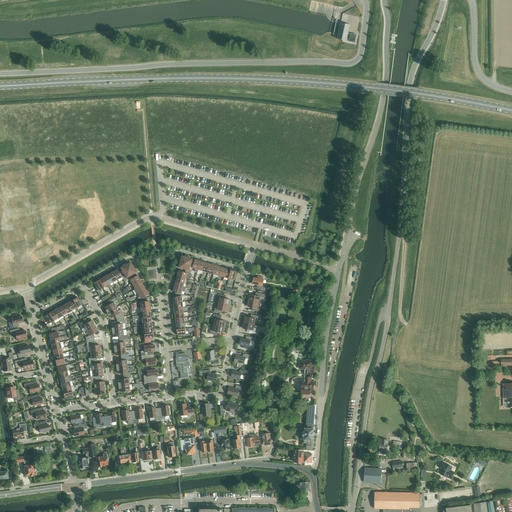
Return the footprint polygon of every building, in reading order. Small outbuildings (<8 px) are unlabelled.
[(349,41),(355,43),(357,35),(350,34),(348,33),(350,25),(341,24),(339,34),(338,39),(343,40),(347,41),(349,41)] [(193,268),(198,270),(201,260),(197,259),(197,260),(195,260),(194,263),(192,262),(193,259),(183,256),(179,267),(183,268),(183,269),(186,269),(185,271),(189,272),(191,266),(193,267),(193,268)] [(132,275),(136,273),(130,262),(120,268),(127,280),(131,278),(130,276),(132,275)] [(116,269),(112,271),(117,280),(122,277),(121,276),(123,275),(121,271),(119,272),(118,269),(116,270),(116,269)] [(109,274),(108,275),(113,282),(117,280),(112,271),(109,273),(109,274)] [(103,277),(108,285),(109,288),(111,286),(110,284),(113,282),(108,275),(103,277)] [(130,279),(132,284),(140,280),(137,275),(130,279)] [(177,280),(176,281),(185,284),(186,278),(177,276),(176,279),(177,280)] [(263,280),(263,277),(258,276),(258,278),(254,278),(253,284),(259,285),(258,289),(265,290),(266,287),(265,286),(266,284),(263,283),(264,280),(263,280)] [(102,277),(98,279),(103,288),(108,285),(103,277),(102,278),(102,277)] [(103,288),(98,279),(95,281),(95,282),(94,283),(98,290),(103,288)] [(132,284),(135,289),(143,284),(140,280),(132,284)] [(175,282),(174,286),(185,289),(186,287),(184,286),(185,284),(176,281),(176,282),(175,282)] [(135,289),(138,293),(145,289),(143,284),(135,289)] [(172,299),(173,303),(183,302),(182,296),(179,296),(179,295),(179,294),(182,294),(183,291),(184,292),(185,289),(174,286),(173,290),(174,290),(173,292),(176,292),(175,295),(175,297),(173,297),(174,299),(172,299)] [(145,289),(138,293),(141,299),(142,298),(142,299),(146,298),(145,296),(148,294),(145,289)] [(249,296),(248,300),(259,303),(260,299),(262,300),(263,297),(264,298),(265,294),(257,293),(257,296),(250,294),(250,296),(249,296)] [(220,301),(219,303),(230,306),(231,302),(230,302),(230,300),(224,298),(225,295),(218,294),(217,299),(220,301)] [(76,297),(72,299),(77,308),(82,305),(79,300),(78,297),(76,298),(76,297)] [(105,310),(107,313),(117,308),(114,302),(116,301),(114,298),(109,301),(110,304),(105,307),(106,310),(105,310)] [(69,302),(68,303),(72,310),(77,308),(72,299),(69,301),(69,302)] [(140,302),(141,308),(151,306),(150,302),(149,303),(149,301),(147,301),(146,299),(143,301),(143,302),(140,302)] [(259,303),(248,300),(247,304),(248,304),(248,306),(254,308),(254,311),(260,312),(261,309),(258,308),(259,303)] [(68,303),(63,305),(68,313),(72,310),(68,303)] [(230,306),(219,303),(218,306),(216,307),(214,312),(221,313),(221,310),(228,312),(228,310),(229,310),(230,306)] [(63,305),(59,308),(63,316),(68,313),(63,305)] [(59,308),(54,311),(58,318),(63,316),(59,308)] [(119,318),(119,319),(124,317),(124,315),(121,309),(118,310),(117,308),(107,313),(109,316),(109,315),(111,318),(116,315),(119,318)] [(52,310),(49,312),(54,321),(58,318),(54,311),(53,311),(52,310)] [(54,321),(49,312),(45,314),(46,315),(44,316),(45,318),(44,319),(45,323),(47,321),(49,324),(51,322),(53,324),(55,323),(54,321)] [(215,322),(214,325),(226,327),(226,323),(225,323),(226,321),(221,320),(222,316),(220,315),(214,314),(214,315),(213,319),(212,322),(215,322)] [(12,322),(9,323),(9,325),(10,329),(18,327),(17,324),(23,322),(22,316),(18,317),(17,315),(12,316),(13,318),(11,318),(12,322)] [(244,318),(243,322),(255,325),(256,319),(258,319),(259,316),(253,315),(252,318),(246,316),(245,318),(244,318)] [(111,328),(112,331),(123,330),(122,324),(125,323),(125,321),(124,317),(119,319),(119,324),(112,325),(112,328),(111,328)] [(79,324),(83,332),(95,325),(92,320),(86,323),(85,321),(79,324)] [(255,325),(243,322),(242,326),(244,326),(243,328),(250,330),(249,333),(254,334),(258,335),(258,331),(256,331),(256,329),(254,328),(255,325)] [(86,338),(86,341),(93,341),(92,334),(98,331),(95,325),(83,332),(84,332),(86,331),(89,336),(86,338)] [(226,327),(214,325),(214,328),(211,328),(210,333),(216,335),(217,332),(223,333),(224,331),(225,331),(226,327)] [(23,338),(27,337),(25,331),(25,330),(19,332),(18,329),(10,331),(11,334),(13,334),(13,336),(16,336),(17,339),(18,339),(18,341),(24,340),(23,338)] [(120,336),(120,339),(127,338),(126,335),(124,336),(123,330),(112,331),(112,334),(113,334),(113,337),(120,336)] [(154,333),(144,334),(144,340),(143,340),(144,343),(151,342),(150,339),(153,339),(153,337),(154,337),(154,333)] [(240,345),(243,345),(243,348),(248,349),(249,347),(250,347),(251,341),(254,341),(254,338),(248,336),(247,340),(241,338),(240,345)] [(114,346),(114,349),(125,348),(124,342),(127,342),(127,338),(120,339),(121,342),(114,343),(115,346),(114,346)] [(90,346),(90,352),(101,351),(100,345),(93,346),(93,341),(86,341),(87,346),(90,346)] [(19,345),(20,348),(19,348),(20,351),(17,352),(19,358),(25,357),(24,353),(30,352),(29,345),(25,346),(25,344),(19,345)] [(141,351),(141,356),(154,355),(153,351),(155,351),(154,345),(151,345),(151,344),(148,345),(148,346),(144,346),(144,351),(141,351)] [(122,354),(123,357),(129,357),(128,353),(126,354),(125,348),(114,349),(114,352),(115,352),(116,355),(122,354)] [(207,351),(208,361),(213,360),(213,365),(220,364),(219,357),(215,358),(214,350),(207,351)] [(88,358),(89,362),(95,361),(95,358),(101,357),(101,351),(90,352),(91,358),(88,358)] [(2,363),(2,367),(3,367),(4,372),(12,370),(10,360),(14,359),(13,355),(12,352),(8,353),(9,358),(2,359),(3,363),(2,363)] [(235,363),(244,365),(246,357),(249,358),(250,354),(244,353),(243,357),(236,355),(235,363)] [(154,355),(141,356),(142,362),(146,361),(146,366),(150,365),(150,366),(153,366),(153,365),(156,365),(155,358),(154,358),(154,355)] [(182,358),(176,358),(176,361),(177,367),(178,366),(179,371),(181,371),(182,373),(181,373),(181,378),(189,377),(188,366),(190,366),(190,363),(189,363),(189,357),(186,357),(185,355),(182,355),(182,358)] [(116,364),(116,367),(127,366),(127,360),(131,360),(131,356),(129,357),(123,357),(123,360),(116,361),(117,364),(116,364)] [(30,367),(34,367),(33,360),(26,362),(25,358),(19,360),(20,362),(21,366),(23,366),(24,369),(25,369),(26,371),(31,370),(30,367)] [(305,374),(305,377),(305,382),(302,382),(301,393),(310,394),(311,389),(314,389),(314,382),(311,382),(312,378),(313,378),(314,367),(312,367),(313,361),(301,360),(300,369),(305,369),(305,374)] [(92,364),(92,370),(103,369),(102,363),(95,364),(95,361),(89,362),(89,365),(92,364)] [(124,373),(125,376),(131,375),(131,372),(128,372),(127,366),(116,367),(117,371),(118,373),(124,373)] [(91,377),(91,380),(97,379),(97,376),(103,375),(103,369),(92,370),(93,376),(91,377)] [(143,376),(144,381),(156,380),(156,376),(157,376),(157,375),(157,369),(154,370),(154,369),(151,369),(151,370),(147,371),(147,375),(143,376)] [(232,377),(241,379),(241,375),(250,376),(251,372),(246,371),(240,369),(240,372),(233,371),(232,377)] [(207,380),(216,382),(218,375),(211,373),(211,370),(203,370),(204,376),(208,375),(207,380)] [(118,383),(118,386),(129,384),(129,378),(131,378),(131,375),(125,376),(125,379),(118,379),(119,382),(118,383)] [(94,386),(95,389),(105,387),(104,381),(98,382),(97,379),(91,380),(92,385),(94,386)] [(156,380),(144,381),(145,386),(148,386),(149,390),(153,390),(153,391),(156,390),(159,389),(158,384),(158,383),(157,383),(156,380)] [(24,384),(25,389),(29,388),(30,393),(34,392),(34,393),(37,392),(37,391),(40,390),(39,386),(38,384),(37,384),(36,381),(24,384)] [(511,383),(503,384),(503,398),(505,398),(505,401),(508,400),(508,407),(511,407),(511,383)] [(129,384),(118,386),(119,389),(120,389),(120,392),(124,391),(124,392),(127,392),(127,393),(127,391),(130,391),(129,384)] [(228,395),(238,397),(239,389),(242,390),(242,386),(237,385),(236,389),(229,387),(229,388),(228,388),(228,390),(229,391),(228,395)] [(6,388),(7,391),(6,391),(6,394),(7,394),(8,398),(11,397),(12,398),(12,399),(15,398),(16,400),(21,399),(19,391),(16,391),(15,391),(14,387),(6,388)] [(105,387),(95,389),(95,395),(99,394),(99,396),(102,395),(102,394),(106,394),(105,387)] [(72,392),(62,394),(63,398),(64,398),(65,399),(67,399),(67,400),(71,399),(74,399),(73,397),(73,394),(75,394),(74,391),(72,392)] [(27,397),(29,402),(32,401),(33,406),(37,405),(38,406),(40,405),(40,404),(43,404),(42,397),(40,398),(39,394),(27,397)] [(230,411),(230,413),(234,413),(234,412),(238,413),(240,405),(228,402),(228,405),(226,411),(230,411)] [(200,414),(201,420),(204,420),(203,416),(211,415),(210,403),(202,404),(203,414),(200,414)] [(179,404),(180,416),(188,415),(188,413),(194,413),(193,406),(187,407),(187,404),(179,404)] [(162,408),(159,408),(160,420),(165,420),(165,416),(169,415),(169,411),(170,411),(170,408),(169,408),(168,405),(162,406),(162,408)] [(308,406),(307,425),(308,425),(308,428),(314,429),(315,407),(308,406)] [(44,418),(46,417),(45,412),(45,411),(44,411),(43,407),(31,410),(32,416),(36,415),(37,419),(41,418),(41,419),(44,418)] [(160,420),(159,408),(155,408),(155,407),(149,408),(149,411),(148,411),(148,414),(149,414),(150,418),(154,417),(155,421),(160,420)] [(136,411),(132,411),(133,423),(139,423),(138,419),(143,418),(142,415),(143,414),(143,411),(142,411),(142,408),(137,409),(135,409),(136,411)] [(133,423),(132,411),(129,411),(128,410),(122,411),(122,414),(121,414),(122,417),(123,417),(123,421),(128,420),(128,424),(133,423)] [(109,412),(109,414),(106,414),(107,427),(112,426),(112,422),(116,422),(116,418),(117,418),(117,415),(116,415),(115,412),(109,412)] [(95,417),(92,417),(92,418),(93,422),(94,427),(97,427),(97,424),(101,423),(102,427),(107,427),(106,414),(102,415),(102,413),(95,414),(96,417),(95,417)] [(73,423),(74,426),(86,423),(85,418),(81,419),(80,415),(76,416),(76,415),(73,415),(73,416),(70,417),(71,421),(71,423),(73,423)] [(34,424),(35,429),(39,428),(40,433),(44,432),(44,433),(47,432),(47,431),(50,430),(49,427),(48,424),(47,424),(46,421),(34,424)] [(86,423),(74,426),(75,430),(73,430),(75,436),(78,436),(81,436),(81,435),(84,434),(83,429),(87,428),(86,423)] [(12,429),(14,437),(24,436),(23,432),(27,431),(27,430),(26,424),(19,425),(20,428),(17,429),(17,427),(16,427),(13,427),(12,428),(13,429),(12,429)] [(225,427),(219,428),(220,433),(226,432),(227,432),(228,439),(229,441),(230,440),(228,426),(225,427)] [(233,440),(234,441),(233,441),(233,443),(234,444),(234,449),(239,448),(241,448),(241,443),(240,435),(242,435),(241,426),(238,426),(239,435),(237,435),(238,439),(233,440)] [(302,428),(301,440),(305,440),(305,443),(307,443),(307,450),(312,451),(313,441),(313,437),(314,437),(315,436),(315,434),(314,433),(314,429),(308,428),(302,428)] [(271,444),(271,438),(272,438),(272,434),(270,435),(270,433),(263,434),(264,441),(264,445),(271,444)] [(247,438),(248,447),(253,446),(253,445),(260,444),(259,437),(256,437),(256,434),(250,435),(250,438),(247,438)] [(193,438),(185,439),(186,446),(185,446),(186,450),(187,450),(188,455),(191,454),(196,454),(195,450),(195,446),(193,438)] [(379,449),(380,449),(379,453),(383,454),(386,455),(387,450),(389,440),(381,439),(379,449)] [(135,447),(138,447),(138,449),(141,448),(142,448),(142,443),(138,443),(138,441),(134,441),(135,447)] [(88,449),(89,457),(96,457),(94,444),(87,445),(88,449)] [(166,444),(168,457),(175,456),(174,450),(175,450),(174,446),(171,446),(170,444),(166,444)] [(124,445),(122,446),(124,463),(127,463),(131,462),(130,455),(124,455),(124,454),(125,454),(124,445)] [(79,458),(80,469),(90,468),(88,454),(88,449),(82,450),(83,455),(85,454),(86,457),(87,457),(79,458)] [(136,453),(131,453),(132,462),(136,461),(139,461),(137,449),(135,449),(136,452),(136,453)] [(141,450),(143,460),(148,460),(152,459),(151,451),(145,451),(145,449),(141,450)] [(294,462),(304,463),(304,454),(304,450),(294,450),(294,451),(292,451),(292,454),(295,455),(294,462)] [(103,457),(96,457),(97,467),(102,466),(108,465),(106,456),(106,454),(102,454),(103,457)] [(304,454),(304,463),(312,463),(313,454),(304,454)] [(28,461),(24,461),(24,462),(24,464),(24,466),(24,469),(24,473),(25,473),(25,476),(29,475),(29,476),(30,476),(31,476),(33,476),(33,475),(34,475),(34,472),(35,472),(36,471),(36,468),(35,468),(33,468),(33,465),(28,465),(28,463),(28,461)] [(393,462),(393,471),(417,469),(417,462),(406,463),(406,462),(402,463),(402,461),(393,462)] [(443,469),(440,474),(447,477),(452,467),(446,463),(445,464),(443,463),(440,468),(443,469)] [(0,468),(0,479),(8,478),(7,471),(0,472),(0,468)] [(364,482),(381,483),(382,469),(365,468),(364,482)] [(300,483),(298,483),(298,488),(300,488),(301,492),(309,491),(309,482),(300,483)] [(383,509),(383,511),(419,511),(420,508),(423,508),(423,495),(420,494),(420,493),(418,493),(386,492),(375,492),(375,509),(383,509)] [(511,511),(511,496),(503,498),(505,511),(511,511)] [(494,501),(495,511),(505,511),(503,499),(494,501)] [(474,504),(474,511),(487,511),(486,502),(474,504)]
